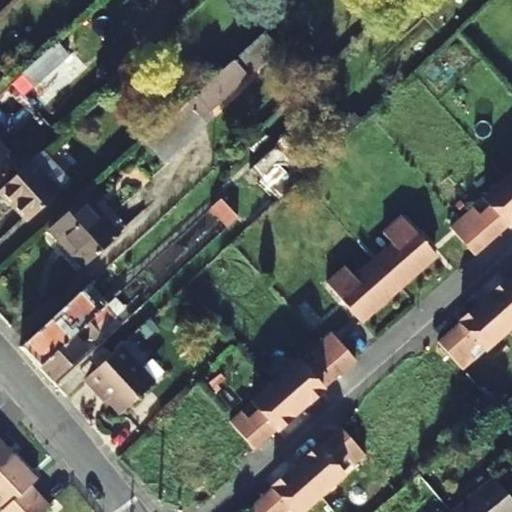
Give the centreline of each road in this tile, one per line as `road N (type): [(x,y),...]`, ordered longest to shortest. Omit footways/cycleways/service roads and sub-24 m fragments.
road 1 (residential): [(200,511),(511,242)]
road 2 (residential): [(0,362),(127,511)]
